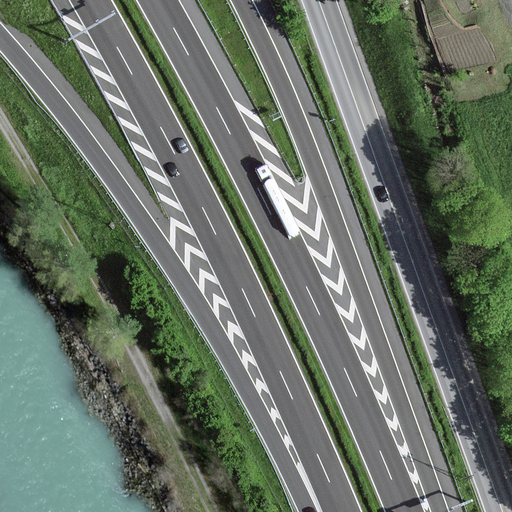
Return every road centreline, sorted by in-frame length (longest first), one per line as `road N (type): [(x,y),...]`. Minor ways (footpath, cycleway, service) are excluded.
road 1 (motorway): [(0,34),(156,240),(318,511)]
road 2 (motorway): [(89,0),(203,209),(341,511)]
road 3 (motorway): [(405,511),(264,200),(157,0)]
road 4 (motorway): [(434,511),(316,168),(242,0)]
road 5 (primary): [(319,0),(503,511)]
road 6 (track): [(0,115),(90,270),(213,511)]
